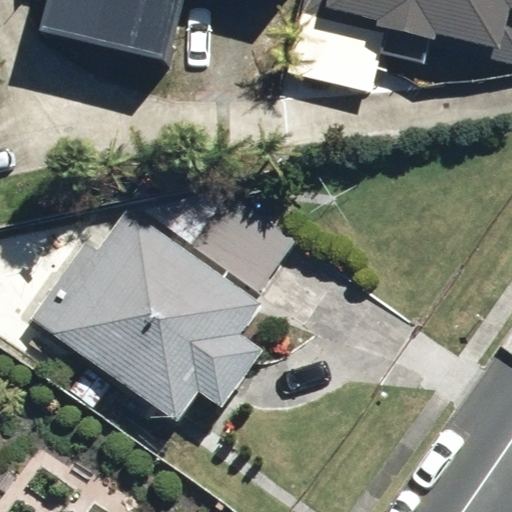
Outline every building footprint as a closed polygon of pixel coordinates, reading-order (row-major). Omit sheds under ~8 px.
[(36,0),(22,57),(163,93),(187,0),(221,0),(280,15),(284,0),(36,0)] [(511,0),(305,0),(300,25),(511,72),(511,0)] [(224,191),(179,246),(249,303),(294,247),(224,191)] [(112,214),(24,329),(164,434),(252,319),(112,214)] [(73,511),(96,482),(20,426),(0,454),(0,511),(73,511)]
